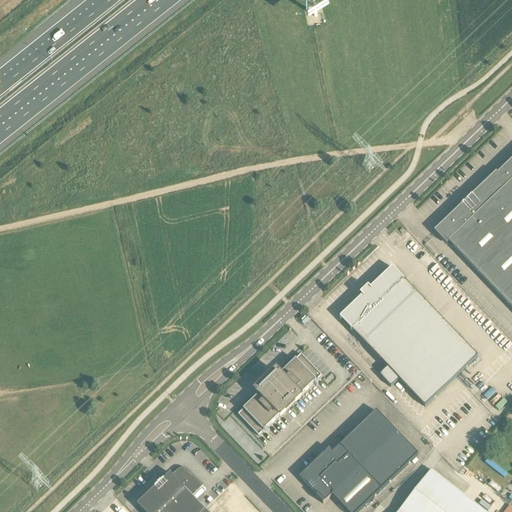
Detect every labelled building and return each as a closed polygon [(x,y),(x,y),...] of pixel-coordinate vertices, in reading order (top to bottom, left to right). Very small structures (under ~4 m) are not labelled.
[(438,231),(511,308),(511,160),(471,200),(470,199),(464,205),(465,206),(438,231)] [(368,287),(367,288),(368,290),(362,295),(361,294),(360,295),(362,297),(340,319),(388,369),(380,376),(391,388),(399,380),(425,408),(457,377),(478,357),(393,268),(370,290),(368,287)] [(289,331),(282,340),(288,345),(295,335),(289,331)] [(300,397),(321,376),(301,355),(280,376),(277,372),(256,392),(259,395),(238,416),(259,437),(280,417),(301,397),(300,397)] [(376,411),(333,452),(339,459),(319,478),(334,494),(332,495),(347,511),(358,511),(418,454),(376,411)] [(329,448),(299,477),(317,495),(316,496),(318,498),(318,497),(323,501),(322,502),(323,504),(332,495),(334,494),(319,478),(339,459),(333,452),(329,448)] [(141,505),(148,511),(207,511),(192,496),(203,486),(189,471),(187,469),(185,469),(183,468),(181,468),(179,469),(172,475),(141,505)] [(484,511),(431,470),(398,511),(484,511)]
